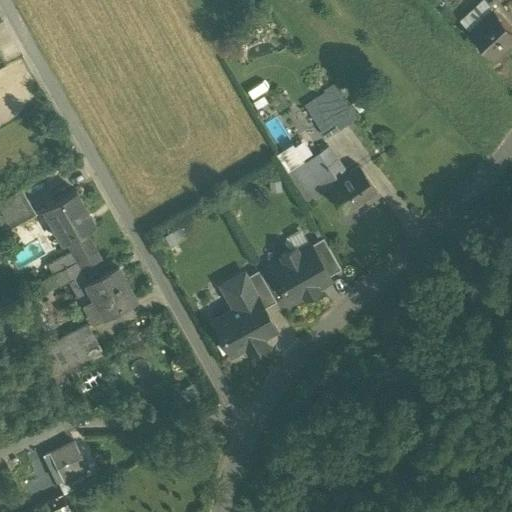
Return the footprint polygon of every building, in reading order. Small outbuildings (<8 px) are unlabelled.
[(488,0),(481,0),(462,18),(472,29),(495,8),(488,0)] [(511,37),(511,25),(495,8),(472,29),(495,54),(511,37)] [(303,102),(310,113),(325,135),(346,121),(353,116),(338,94),(330,83),(303,102)] [(292,143),(276,153),(287,170),(288,170),(303,159),(292,143)] [(327,143),(303,160),(303,159),(288,170),(307,199),(327,185),(327,184),(346,171),(327,143)] [(346,171),(327,184),(327,185),(343,209),(375,187),(359,163),(346,171)] [(23,188),(0,200),(0,208),(11,228),(37,213),(23,188)] [(78,189),(43,209),(52,227),(54,226),(63,241),(67,238),(85,229),(97,222),(96,221),(95,222),(78,191),(79,190),(78,189)] [(85,229),(67,238),(74,250),(78,257),(96,247),(85,229)] [(310,243),(326,272),(340,265),(323,236),(310,243)] [(267,261),(290,299),(329,277),(326,272),(307,238),(267,261)] [(78,257),(53,272),(59,283),(73,275),(78,284),(116,263),(112,256),(104,261),(96,247),(78,257)] [(68,251),(48,263),(53,272),(78,257),(74,250),(68,251)] [(78,284),(74,287),(93,321),(136,296),(136,294),(134,295),(117,264),(118,263),(117,262),(116,263),(78,284)] [(245,275),(263,306),(275,299),(257,268),(245,275)] [(212,318),(231,351),(274,327),(263,306),(245,275),(243,271),(221,283),(234,306),(212,318)] [(163,331),(161,312),(150,313),(153,333),(163,331)] [(86,321),(41,347),(57,375),(102,350),(86,321)] [(73,441),(49,453),(57,470),(62,479),(86,467),(73,441)] [(57,470),(49,453),(44,455),(52,472),(57,470)] [(62,479),(57,470),(52,472),(57,481),(62,479)] [(80,495),(65,503),(69,511),(87,511),(90,511),(86,502),(84,502),(80,495)]
